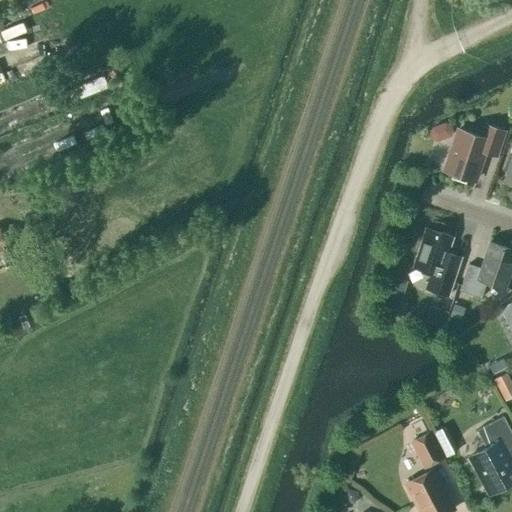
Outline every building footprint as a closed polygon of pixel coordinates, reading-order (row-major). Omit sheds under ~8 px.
[(74,99),(110,85),(105,70),(68,85),(74,99)] [(481,138),(459,130),(445,171),(474,181),(484,152),(496,156),(504,131),(486,125),(481,138)] [(448,296),(461,257),(448,252),(453,238),(425,229),(412,267),(431,273),(426,289),(448,296)] [(0,253),(8,251),(0,231),(0,253)] [(481,298),(486,282),(505,289),(511,268),(511,249),(489,242),(480,268),(468,264),(459,291),(481,298)] [(397,301),(399,293),(403,294),(408,274),(392,270),(384,298),(397,301)] [(511,301),(500,311),(511,331),(511,330),(511,301)] [(448,317),(460,321),(465,307),(453,303),(448,317)] [(430,306),(425,321),(443,328),(448,312),(440,309),(435,307),(430,306)] [(511,385),(506,373),(493,380),(505,401),(511,397),(511,385)] [(489,489),(491,493),(511,482),(511,467),(506,456),(511,452),(511,433),(503,416),(476,430),(486,448),(465,460),(465,461),(470,458),(475,469),(478,468),(488,488),(482,491),(482,492),(489,489)] [(419,457),(424,454),(430,465),(443,458),(430,433),(411,442),(419,457)] [(448,511),(454,509),(433,470),(405,484),(419,511),(448,511)]
